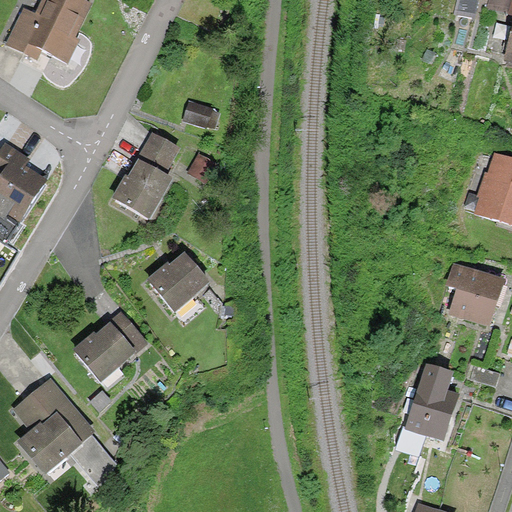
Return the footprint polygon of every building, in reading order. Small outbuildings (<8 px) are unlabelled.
[(20,12),(7,45),(32,55),(36,45),(64,55),(71,38),(68,37),(82,1),(79,0),(43,0),(36,19),(20,12)] [(457,0),(455,13),(474,18),(477,0),(457,0)] [(511,0),(489,0),(488,8),(511,13),(511,0)] [(189,104),(184,123),(203,128),(207,109),(189,104)] [(140,161),(165,176),(180,152),(154,136),(140,161)] [(29,160),(5,145),(0,154),(0,171),(5,174),(0,182),(0,239),(7,244),(46,181),(24,167),(29,160)] [(511,157),(495,151),(474,211),(511,224),(511,157)] [(198,155),(188,172),(206,182),(216,164),(198,155)] [(129,178),(127,177),(113,200),(149,221),(173,180),(165,176),(140,161),(129,178)] [(185,251),(147,282),(174,315),(212,284),(185,251)] [(489,328),(504,281),(455,265),(447,288),(455,291),(448,314),(489,328)] [(112,325),(136,354),(149,344),(122,310),(109,321),(112,325)] [(99,336),(97,334),(75,351),(101,383),(136,354),(112,325),(99,336)] [(426,366),(405,431),(445,445),(462,395),(450,391),(455,376),(426,366)] [(475,366),(471,380),(495,387),(499,373),(475,366)] [(17,441),(45,477),(72,455),(94,483),(116,466),(92,435),(96,432),(53,378),(11,411),(28,433),(17,441)] [(0,481),(11,472),(0,458),(0,481)]
